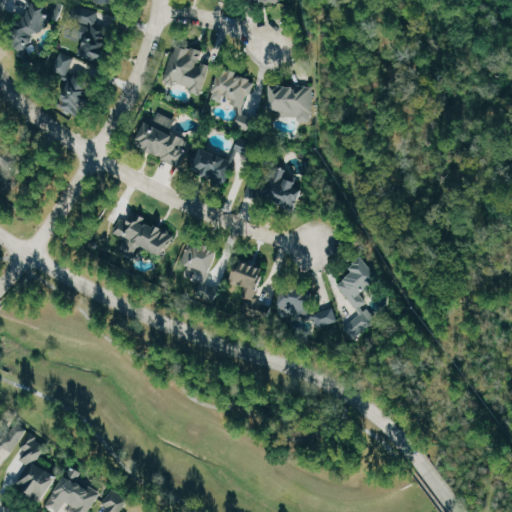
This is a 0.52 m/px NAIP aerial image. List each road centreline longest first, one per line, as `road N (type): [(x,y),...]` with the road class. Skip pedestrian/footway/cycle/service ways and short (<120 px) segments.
road 1 (tertiary): [(0,231),(80,286),(350,397),(390,428),(428,474)]
road 2 (residential): [(0,75),(11,97),(97,157),(194,206),(313,244)]
road 3 (tertiary): [(0,287),(97,157),(136,80),(161,0)]
